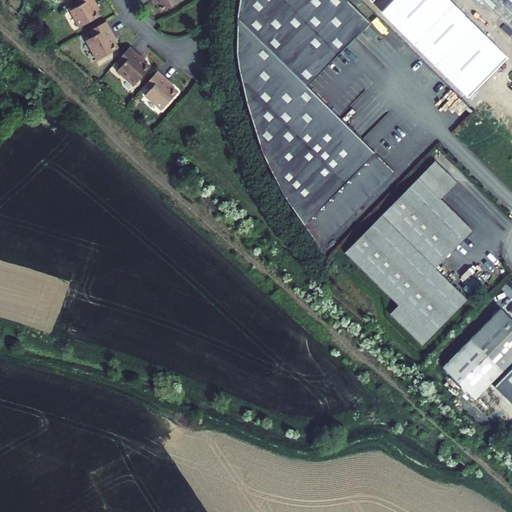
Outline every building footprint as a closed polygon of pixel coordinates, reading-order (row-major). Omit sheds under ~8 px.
[(100,9),(94,0),(77,0),(81,5),(71,11),(80,27),(100,16),(97,11),(100,9)] [(151,0),(154,6),(157,4),(161,12),(182,0),(181,0),(151,0)] [(321,248),(395,173),(307,86),(370,22),(347,0),(239,0),(237,15),(237,52),(238,68),(247,102),(263,153),(286,200),(321,248)] [(508,57),(449,0),(394,0),(382,12),(469,98),(508,57)] [(106,21),(89,31),(93,37),(86,40),(97,60),(118,49),(114,41),(116,39),(106,21)] [(130,46),(117,61),(123,66),(118,71),(134,86),(150,68),(144,62),(145,60),(130,46)] [(158,71),(145,85),(150,90),(145,96),(162,110),(178,92),(171,86),(173,84),(158,71)] [(435,160),(419,177),(441,198),(457,181),(435,160)] [(419,177),(344,252),(398,305),(390,314),(422,345),(467,299),(435,267),(472,229),(441,198),(419,177)] [(511,319),(500,308),(443,367),(475,400),(493,382),(511,362),(511,319)] [(511,362),(493,382),(511,400),(511,362)]
